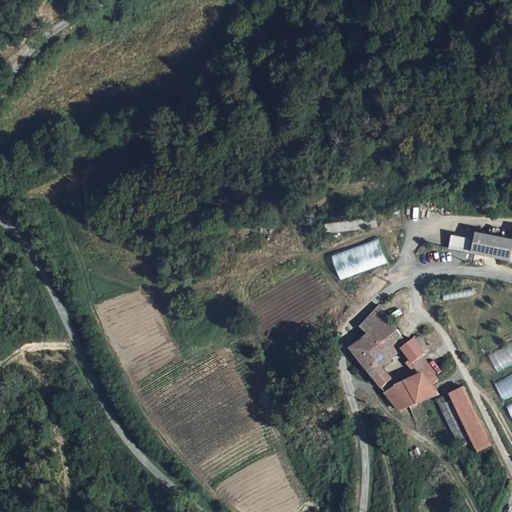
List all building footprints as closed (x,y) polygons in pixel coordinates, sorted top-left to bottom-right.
[(378,225),(376,217),(328,224),(330,231),(378,225)] [(511,249),(511,238),(477,231),(473,252),(510,258),(511,249)] [(383,260),(376,241),(340,253),(346,272),(383,260)] [(380,305),(361,326),(368,334),(386,356),(389,360),(401,350),(409,344),(380,305)] [(368,334),(349,349),(374,379),(386,370),(379,362),(386,356),(368,334)] [(425,355),(414,340),(409,344),(401,350),(408,361),(405,363),(412,377),(420,374),(413,363),(425,355)] [(374,379),(383,389),(396,383),(386,370),(374,379)] [(429,385),(437,382),(432,371),(424,374),(429,385)] [(511,371),(493,380),(501,397),(511,391),(511,371)] [(420,374),(412,377),(409,378),(423,401),(437,395),(420,374)] [(417,403),(423,401),(409,378),(396,383),(383,389),(400,410),(417,403)] [(492,445),(464,388),(450,395),(477,452),(492,445)]
